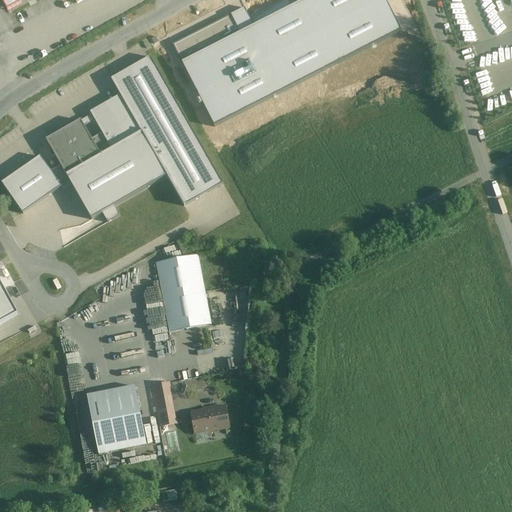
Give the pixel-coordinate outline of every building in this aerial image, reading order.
[(4,0),(0,0),(8,13),(22,5),(21,2),(24,0),(13,0),(7,4),(4,0)] [(291,8),(287,0),(285,0),(249,19),(245,9),(172,46),(182,65),(291,8)] [(307,0),(291,8),(182,65),(214,129),(401,34),(384,0),(307,0)] [(151,57),(112,79),(120,95),(166,175),(184,206),(223,183),(151,57)] [(166,175),(120,95),(47,139),(61,165),(69,180),(90,218),(101,212),(114,205),(166,175)] [(69,180),(61,165),(51,172),(60,185),(69,180)] [(114,205),(101,212),(108,223),(121,217),(114,205)] [(198,256),(157,264),(171,334),(210,326),(198,256)] [(0,325),(18,315),(0,281),(0,325)] [(168,384),(152,387),(160,428),(176,425),(168,384)] [(135,387),(87,397),(98,456),(147,446),(135,387)] [(225,408),(192,415),(196,434),(204,433),(207,434),(214,433),(214,431),(229,428),(225,408)]
